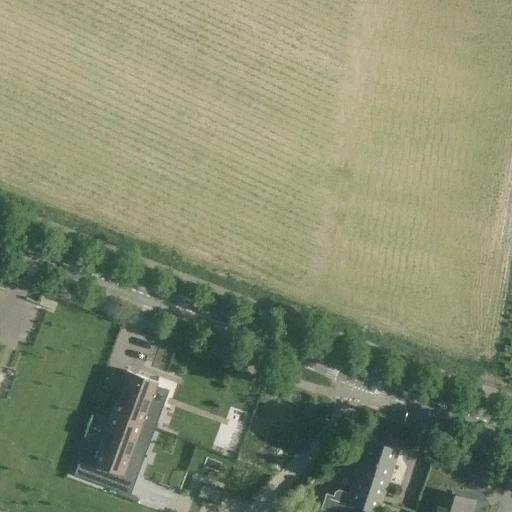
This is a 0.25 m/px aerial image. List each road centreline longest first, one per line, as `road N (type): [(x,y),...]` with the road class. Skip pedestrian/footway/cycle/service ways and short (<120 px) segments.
road 1 (tertiary): [(358,375),(0,239)]
road 2 (residential): [(254,511),(323,435),(358,375)]
road 3 (tertiary): [(511,429),(358,375)]
